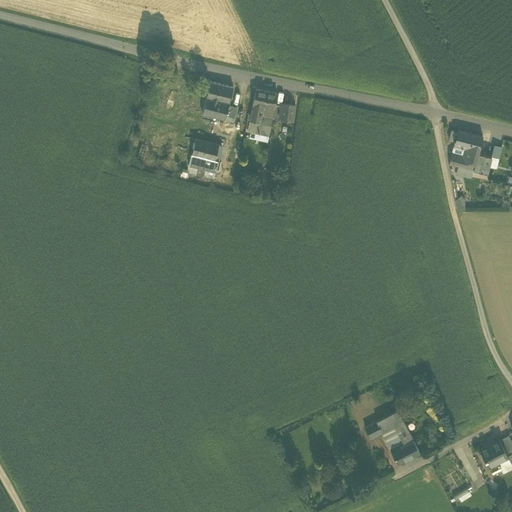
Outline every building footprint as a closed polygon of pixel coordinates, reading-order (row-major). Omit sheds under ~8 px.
[(211,81),(207,98),(230,104),(234,87),(211,81)] [(261,106),(273,108),(277,93),(256,89),(253,104),(261,106)] [(229,105),(230,104),(207,98),(203,114),(225,119),(229,105)] [(253,104),(250,120),(260,122),(262,115),(259,114),(261,106),(253,104)] [(280,119),(294,120),(295,105),(281,104),(280,119)] [(237,108),(229,105),(225,119),(233,122),(237,108)] [(262,115),(272,117),(273,108),(261,106),(259,114),(262,115)] [(272,117),(262,115),(260,122),(270,124),(272,117)] [(258,132),(260,122),(250,120),(248,129),(250,130),(258,132)] [(270,124),(260,122),(258,132),(268,134),(270,124)] [(454,144),(468,148),(479,150),(483,136),(458,129),(457,132),(451,130),(449,139),(455,141),(454,144)] [(266,142),(268,134),(258,132),(250,130),(249,138),(266,142)] [(193,154),(215,160),(219,145),(196,139),(193,154)] [(468,148),(454,144),(452,152),(462,155),(463,149),(468,150),(468,148)] [(463,167),(473,170),(478,153),(479,150),(468,148),(468,150),(463,149),(462,155),(461,157),(465,159),(463,167)] [(458,166),(463,167),(465,159),(461,157),(462,155),(452,152),(449,164),(458,166)] [(487,173),(488,166),(491,156),(478,153),(473,170),(487,173)] [(217,172),(219,161),(215,160),(193,154),(190,165),(217,172)] [(498,158),(491,156),(488,166),(496,168),(498,158)] [(463,167),(458,166),(456,174),(471,177),(473,170),(463,167)] [(456,209),(465,209),(464,196),(455,196),(456,209)] [(364,427),(369,437),(381,431),(393,425),(403,420),(398,410),(364,427)] [(393,425),(402,444),(413,439),(403,420),(393,425)] [(381,431),(390,450),(402,444),(393,425),(381,431)] [(499,439),(508,456),(511,453),(511,442),(511,440),(508,435),(499,439)] [(390,450),(397,463),(419,452),(413,439),(402,444),(390,450)] [(479,450),(488,466),(498,461),(508,456),(499,439),(479,450)] [(503,471),(511,466),(511,464),(508,456),(498,461),(500,466),(503,471)] [(500,466),(498,461),(488,466),(490,471),(500,466)] [(455,500),(458,498),(469,492),(466,487),(452,496),(455,500)] [(471,495),(469,492),(458,498),(460,502),(471,495)]
